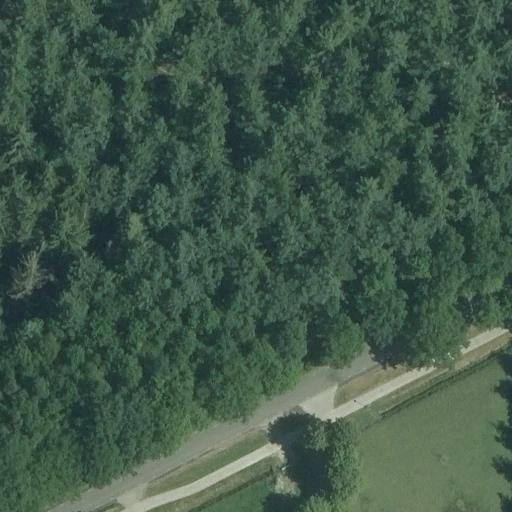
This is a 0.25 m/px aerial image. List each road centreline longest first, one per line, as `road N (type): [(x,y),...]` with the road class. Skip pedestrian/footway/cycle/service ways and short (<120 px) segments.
road 1 (track): [(0,20),(214,85),(415,64),(456,74),(511,110)]
road 2 (tertiary): [(72,511),(511,287)]
